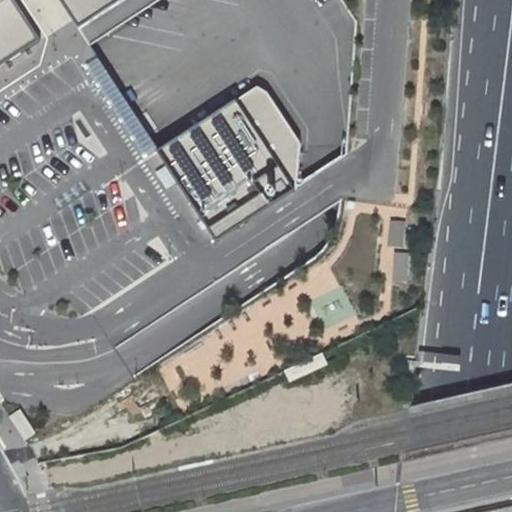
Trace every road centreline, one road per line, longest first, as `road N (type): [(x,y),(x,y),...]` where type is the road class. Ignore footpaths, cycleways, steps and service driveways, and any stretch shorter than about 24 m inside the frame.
road 1 (trunk): [(489,0),(470,200),(492,296)]
road 2 (trunk): [(492,296),(471,511)]
road 3 (unclassified): [(350,511),(511,477)]
